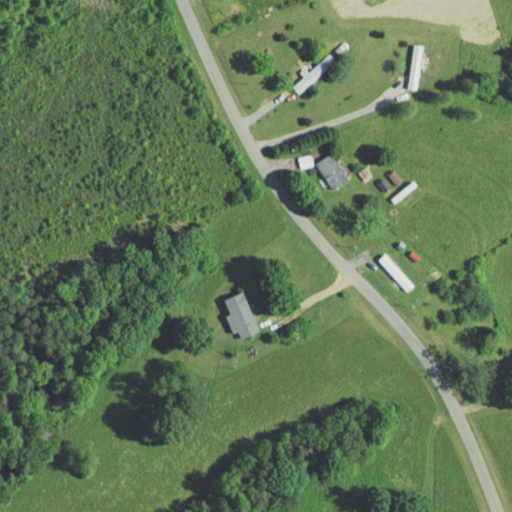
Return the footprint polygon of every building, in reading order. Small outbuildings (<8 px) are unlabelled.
[(397,80),(407,82),(414,38),(404,36),(397,80)] [(293,69),(282,78),(290,86),(326,52),(319,44),(292,68),(293,69)] [(305,156),(322,182),(339,171),(321,145),(305,156)] [(290,161),(303,159),(301,147),(288,149),(290,161)] [(385,178),(393,172),(385,162),(377,168),(385,178)] [(368,253),(398,284),(405,277),(376,245),(368,253)] [(215,292),(221,306),(217,307),(228,333),(250,324),(234,284),(215,292)]
